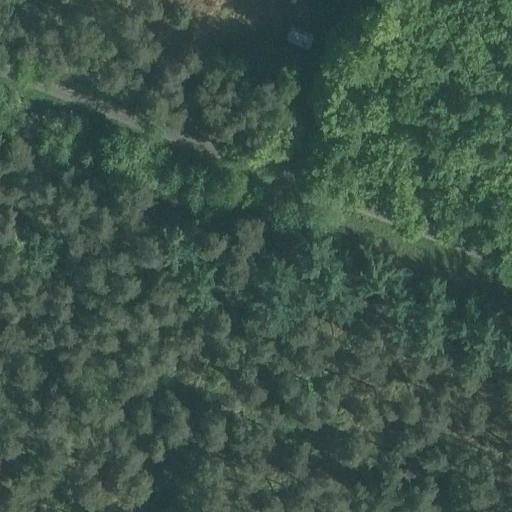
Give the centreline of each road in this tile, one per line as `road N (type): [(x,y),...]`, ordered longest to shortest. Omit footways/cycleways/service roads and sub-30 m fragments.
road 1 (track): [(277,151),(0,47)]
road 2 (track): [(511,239),(277,151)]
road 3 (track): [(277,151),(338,0)]
